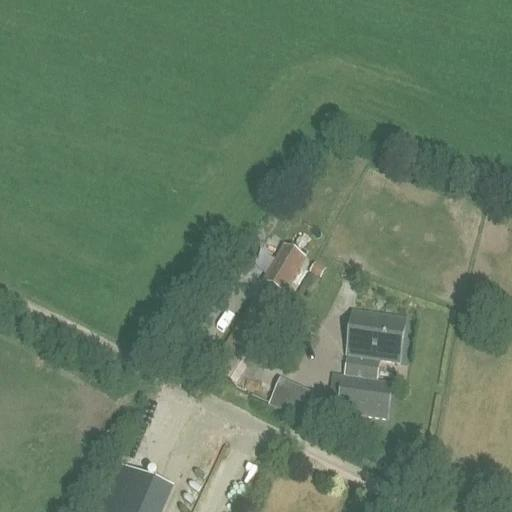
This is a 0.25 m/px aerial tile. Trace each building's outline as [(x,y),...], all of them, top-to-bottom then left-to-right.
[(285,245),(263,283),(286,297),(305,256),(285,245)] [(321,281),(326,271),(315,265),(310,275),(321,281)] [(238,389),(280,322),(253,305),(211,372),(238,389)] [(399,364),(405,322),(354,315),(348,356),(381,361),(399,364)] [(377,385),(381,361),(348,356),(342,399),(332,397),(330,412),(387,420),(392,387),(377,385)] [(294,396),(278,389),(270,407),(287,414),(294,396)] [(415,450),(399,443),(395,453),(389,450),(387,454),(408,465),(415,450)] [(165,511),(175,491),(116,465),(95,511),(165,511)]
